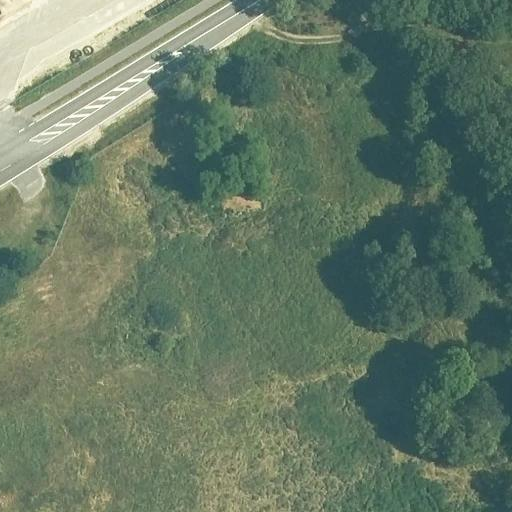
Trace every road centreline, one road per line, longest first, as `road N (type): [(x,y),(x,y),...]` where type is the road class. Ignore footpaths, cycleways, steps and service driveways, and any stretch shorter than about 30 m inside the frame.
road 1 (tertiary): [(0,164),(272,0)]
road 2 (track): [(511,52),(409,40),(279,39),(241,18)]
